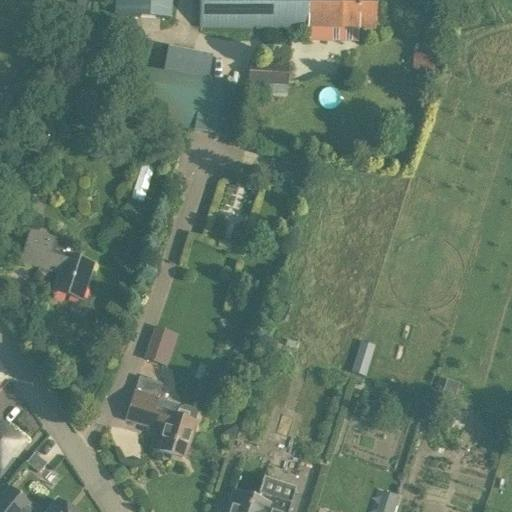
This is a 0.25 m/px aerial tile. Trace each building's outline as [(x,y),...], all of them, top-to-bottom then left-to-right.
[(170,20),(171,0),(115,0),(114,16),(170,20)] [(357,42),(357,30),(375,30),(375,0),(198,0),(199,31),(309,30),(309,41),(357,42)] [(288,66),(249,63),(248,84),(287,87),(288,66)] [(144,73),(134,121),(232,140),(241,92),(223,88),(144,73)] [(73,112),(65,95),(52,101),(61,118),(73,112)] [(58,124),(33,114),(19,151),(46,161),(54,139),(53,138),(58,124)] [(42,192),(38,175),(24,179),(28,195),(42,192)] [(55,240),(30,232),(20,263),(44,271),(45,267),(59,271),(52,293),(81,302),(93,265),(51,252),(55,240)] [(169,365),(179,332),(156,324),(145,358),(169,365)] [(364,378),(374,347),(361,343),(351,374),(364,378)] [(158,397),(161,385),(139,378),(134,392),(124,421),(147,429),(149,425),(162,429),(155,451),(184,460),(196,424),(194,423),(196,414),(193,408),(183,405),(177,408),(175,415),(165,412),(165,414),(155,410),(159,397),(158,397)] [(458,384),(446,381),(442,398),(453,401),(458,384)] [(19,445),(0,429),(0,474),(6,467),(3,465),(19,445)] [(47,466),(34,456),(27,465),(39,475),(47,466)] [(287,511),(294,493),(260,483),(255,501),(231,494),(225,511),(287,511)] [(0,511),(69,511),(54,499),(42,511),(31,511),(24,506),(27,503),(6,485),(0,492),(0,511)] [(393,511),(399,497),(385,493),(378,511),(393,511)]
